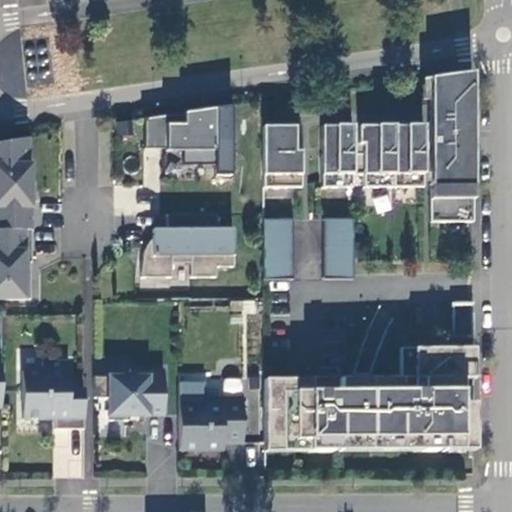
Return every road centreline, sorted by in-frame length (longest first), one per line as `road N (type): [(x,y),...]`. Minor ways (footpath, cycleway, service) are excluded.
road 1 (residential): [(503,36),(502,505)]
road 2 (residential): [(502,505),(74,509)]
road 3 (unclassified): [(87,101),(503,36)]
road 4 (unclassified): [(148,0),(0,25)]
road 5 (residential): [(87,101),(89,231)]
